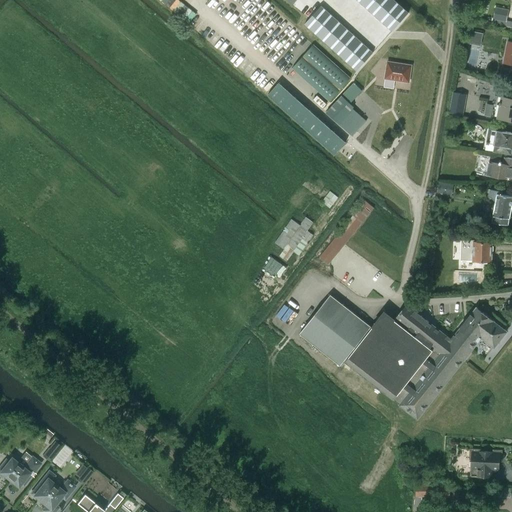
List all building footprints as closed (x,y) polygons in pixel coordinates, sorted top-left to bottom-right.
[(159,0),(188,23),(196,13),(179,0),(159,0)] [(394,0),(357,0),(392,31),(408,12),(394,0)] [(362,66),(376,48),(320,1),(306,19),(362,66)] [(496,6),(494,18),(508,20),(509,7),(496,6)] [(285,52),(299,35),(289,27),(275,45),(285,52)] [(481,44),(484,32),(469,28),(466,41),(481,44)] [(333,98),(353,75),(316,42),(295,65),(333,98)] [(379,58),(377,75),(400,78),(403,62),(379,58)] [(350,103),(362,90),(354,82),(326,112),(352,136),(366,121),(353,108),(354,107),(350,103)] [(463,116),(467,94),(453,91),(449,113),(463,116)] [(511,120),(511,98),(498,96),(495,117),(511,120)] [(307,109),(294,97),(282,109),(296,122),(307,109)] [(343,141),(329,128),(320,137),(334,150),(343,141)] [(511,132),(487,129),(484,147),(483,149),(508,153),(509,147),(511,147),(511,132)] [(490,155),(490,156),(480,154),(477,171),(487,173),(486,175),(511,179),(511,157),(503,156),(502,162),(500,162),(501,157),(490,155)] [(453,185),(439,182),(437,192),(452,195),(453,185)] [(493,215),(492,221),(508,224),(509,218),(510,218),(511,206),(511,195),(502,194),(503,191),(490,189),(488,196),(490,196),(495,201),(493,215)] [(321,201),(330,208),(338,197),(329,191),(321,201)] [(328,264),(374,207),(365,200),(319,257),(328,264)] [(291,219),(275,242),(284,249),(279,255),(286,260),(293,251),(299,255),(313,235),(307,231),(313,222),(305,217),(300,225),(291,219)] [(474,241),(461,241),(461,260),(474,261),(491,262),(491,260),(493,259),(493,255),(491,254),(491,242),(474,241)] [(345,360),(350,364),(388,316),(384,312),(372,327),(330,294),(299,333),(341,366),(345,360)] [(478,343),(460,329),(451,340),(407,304),(395,319),(384,311),(384,312),(388,316),(350,364),(356,369),(355,370),(394,401),(394,400),(400,404),(399,405),(417,419),(478,343)] [(506,331),(476,308),(460,329),(478,343),(482,338),(494,347),(506,331)] [(43,456),(49,461),(61,445),(55,441),(43,456)] [(470,476),(491,477),(491,470),(498,470),(499,461),(501,459),(501,457),(499,455),(499,452),(497,452),(495,450),(493,452),(478,451),(478,449),(470,449),(469,460),(471,460),(470,476)] [(23,485),(40,463),(32,457),(24,468),(11,458),(4,467),(1,466),(0,467),(0,474),(3,478),(5,475),(18,486),(20,483),(23,485)] [(77,479),(83,484),(93,471),(87,467),(77,479)] [(54,504),(61,496),(64,498),(74,486),(67,481),(60,489),(47,478),(43,484),(40,482),(31,493),(38,499),(39,498),(47,505),(43,510),(45,511),(53,511),(57,507),(54,504)] [(117,493),(108,504),(114,508),(123,498),(117,493)] [(102,511),(104,510),(84,494),(77,503),(87,511),(86,511),(102,511)] [(449,511),(450,497),(440,497),(439,511),(449,511)]
